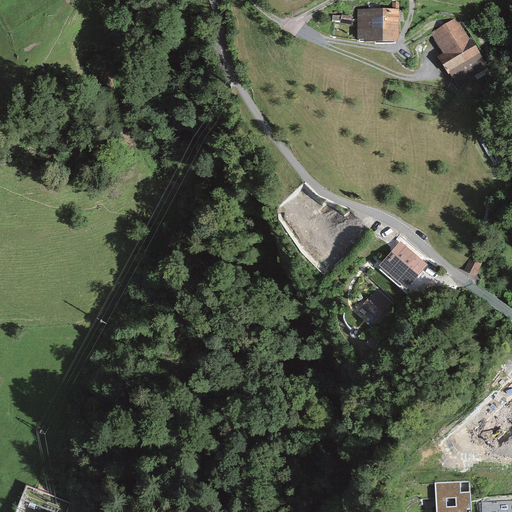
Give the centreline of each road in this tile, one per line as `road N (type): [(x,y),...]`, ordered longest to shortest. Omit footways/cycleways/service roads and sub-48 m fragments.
road 1 (residential): [(213,0),(234,75),(312,184),(399,226),(511,314)]
road 2 (track): [(511,204),(461,98),(428,76)]
